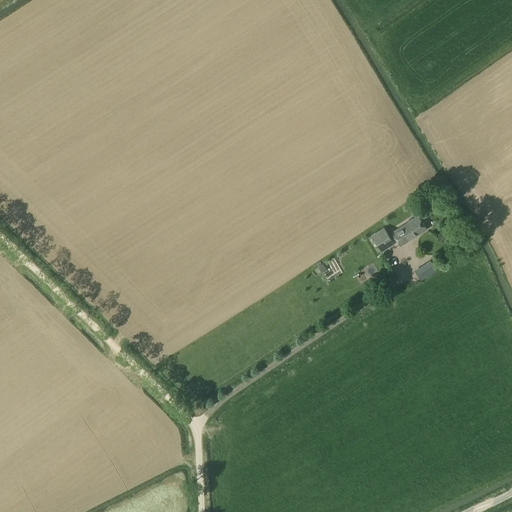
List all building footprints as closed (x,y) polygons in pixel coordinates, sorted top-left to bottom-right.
[(426,229),(418,216),(392,233),(400,245),(426,229)] [(395,244),(384,227),(371,235),(382,252),(395,244)] [(371,263),(359,276),(366,283),(378,270),(371,263)] [(319,267),(322,272),(327,269),(323,264),(319,267)] [(427,276),(422,268),(416,271),(421,280),(427,276)]
